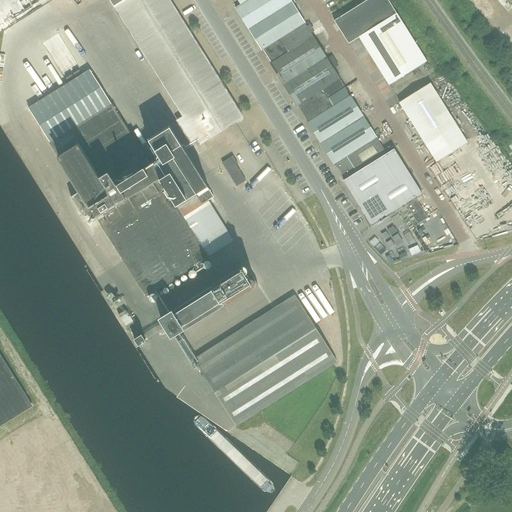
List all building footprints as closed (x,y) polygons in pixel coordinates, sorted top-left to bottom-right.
[(109,0),(114,6),(181,113),(199,143),(242,117),(168,0),(109,0)] [(272,62),(314,37),(290,0),(248,0),(236,8),(262,50),(264,49),(272,62)] [(359,37),(359,38),(397,15),(388,0),(367,0),(334,21),(349,44),(359,37)] [(511,0),(497,0),(508,12),(511,8),(511,0)] [(397,15),(359,38),(389,85),(427,62),(397,15)] [(511,38),(506,28),(499,32),(504,43),(511,39),(511,38)] [(308,122),(333,107),(327,98),(345,87),(340,79),(314,37),(272,62),(270,63),(297,105),(298,104),(308,122)] [(112,103),(111,103),(90,69),(29,108),(81,191),(71,197),(87,223),(97,217),(147,297),(209,258),(177,207),(187,201),(193,210),(214,197),(171,128),(150,141),(160,157),(150,164),(112,103)] [(468,143),(430,83),(399,103),(437,162),(468,143)] [(335,163),(344,178),(356,170),(348,156),(377,138),(363,117),(350,95),(345,87),(327,98),(333,107),(308,122),(307,122),(334,164),(335,163)] [(372,226),(423,195),(394,149),(343,181),(372,226)] [(235,186),(245,180),(236,165),(237,164),(233,156),(222,163),(235,186)] [(253,171),(277,215),(300,203),(292,188),(280,194),(278,190),(276,191),(262,166),(253,171)] [(407,206),(418,224),(428,219),(416,200),(407,206)] [(244,264),(168,313),(160,318),(171,336),(182,329),(183,330),(222,305),(221,302),(224,300),(227,304),(257,284),(244,264)] [(336,361),(316,329),(295,296),(256,321),(194,359),(235,425),(256,412),(336,361)] [(0,425),(30,406),(0,357),(0,425)]
